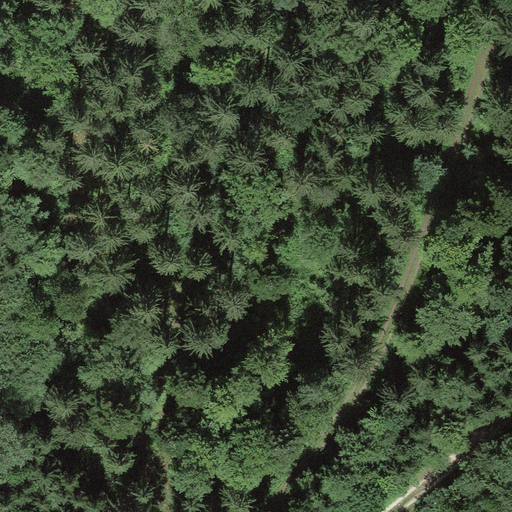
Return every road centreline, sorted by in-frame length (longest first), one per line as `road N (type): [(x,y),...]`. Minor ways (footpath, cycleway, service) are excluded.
road 1 (track): [(265,511),(374,361),(426,198),(509,0)]
road 2 (track): [(511,406),(379,511)]
